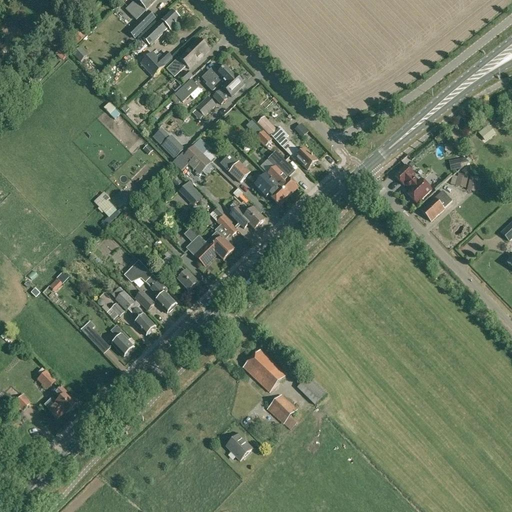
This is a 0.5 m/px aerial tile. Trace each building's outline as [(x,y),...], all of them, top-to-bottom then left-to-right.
[(134,3),(127,11),(137,21),(147,11),(157,0),(137,0),(136,1),(138,3),(136,5),(134,3)] [(170,31),(181,21),(172,12),(152,31),(150,34),(149,33),(143,39),(151,47),(157,41),(156,40),(158,37),(159,38),(168,29),(170,31)] [(142,32),(155,19),(149,13),(136,25),(142,32)] [(76,48),(87,36),(77,26),(66,38),(76,48)] [(198,62),(209,51),(199,41),(188,51),(189,52),(180,60),(179,59),(166,71),(173,78),(180,72),(180,73),(186,67),(189,70),(198,61),(198,62)] [(152,77),(155,74),(164,65),(153,53),(141,65),(152,77)] [(223,89),(235,77),(234,77),(226,69),(219,75),(213,69),(203,79),(208,84),(206,86),(212,92),(219,85),(223,89)] [(193,78),(188,72),(179,80),(184,85),(193,78)] [(235,77),(223,89),(220,92),(219,92),(213,97),(221,105),(227,100),(225,98),(229,94),(232,98),(244,86),(235,77)] [(183,103),(198,89),(197,87),(191,82),(176,96),(183,103)] [(204,118),(216,106),(208,98),(196,110),(204,118)] [(115,120),(121,114),(110,103),(104,109),(110,115),(115,120)] [(267,122),(262,127),(267,133),(272,128),(267,122)] [(306,138),(313,132),(305,124),(298,130),(306,138)] [(276,132),(271,137),(279,146),(295,162),(297,160),(308,171),(312,167),(314,167),(316,165),(316,164),(317,162),(306,150),(302,155),(286,139),(289,137),(280,128),(276,132)] [(169,137),(163,130),(153,139),(160,146),(169,137)] [(254,136),(257,139),(265,147),(271,142),(260,130),(254,136)] [(183,152),(170,138),(161,147),(174,160),(183,152)] [(200,174),(211,163),(195,147),(184,158),(200,174)] [(268,176),(267,176),(289,197),(298,188),(289,179),(295,173),(276,153),(268,161),(276,168),(268,176)] [(226,160),(221,165),(240,184),(249,174),(233,159),(229,163),(226,160)] [(395,177),(404,186),(405,185),(410,191),(407,194),(417,205),(431,191),(421,181),(419,183),(413,177),(414,176),(405,167),(395,177)] [(266,175),(255,187),(266,199),(269,196),(270,197),(279,207),(289,197),(267,176),(268,176),(266,175)] [(481,193),(484,179),(474,177),(471,190),(481,193)] [(190,182),(179,193),(193,207),(204,196),(190,182)] [(431,222),(452,203),(442,192),(435,199),(434,199),(421,212),(431,222)] [(109,200),(103,194),(93,204),(108,219),(111,222),(118,215),(106,203),(109,200)] [(254,232),(265,222),(253,210),(249,214),(244,209),(243,209),(240,211),(238,209),(230,216),(244,230),(248,226),(254,232)] [(237,232),(216,210),(210,216),(231,238),(237,232)] [(501,234),(509,242),(511,239),(511,230),(509,227),(501,234)] [(218,235),(213,240),(213,239),(206,246),(199,239),(188,250),(194,256),(194,257),(204,267),(217,255),(223,262),(233,252),(218,235)] [(165,271),(176,259),(168,252),(164,256),(166,258),(159,266),(165,271)] [(189,293),(198,285),(186,273),(186,274),(180,268),(176,272),(181,278),(178,282),(189,293)] [(57,280),(49,287),(55,293),(62,285),(68,279),(63,274),(57,280)] [(145,284),(151,290),(160,299),(156,303),(167,314),(177,305),(166,294),(168,292),(153,276),(145,284)] [(127,309),(131,305),(135,301),(120,286),(112,294),(127,309)] [(155,305),(143,293),(135,300),(148,312),(155,305)] [(125,314),(116,305),(111,310),(115,313),(110,318),(114,321),(118,317),(120,319),(125,314)] [(146,337),(156,328),(137,309),(132,315),(139,322),(135,326),(146,337)] [(124,358),(134,349),(122,337),(124,335),(117,327),(112,332),(119,340),(112,346),(124,358)] [(110,349),(101,339),(92,329),(85,335),(103,355),(110,349)] [(287,377),(261,351),(244,369),(270,394),(287,377)] [(37,380),(47,390),(55,383),(45,373),(37,380)] [(304,383),(300,388),(317,404),(326,394),(317,386),(313,390),(304,383)] [(57,421),(64,414),(65,415),(74,407),(64,396),(66,394),(60,388),(54,395),(58,400),(54,404),(56,405),(49,412),(57,421)] [(31,404),(22,396),(13,406),(21,414),(31,404)] [(280,397),(267,410),(283,426),(284,425),(290,431),(298,424),(291,417),(296,412),(280,397)] [(240,462),(252,450),(239,436),(227,448),(240,462)]
